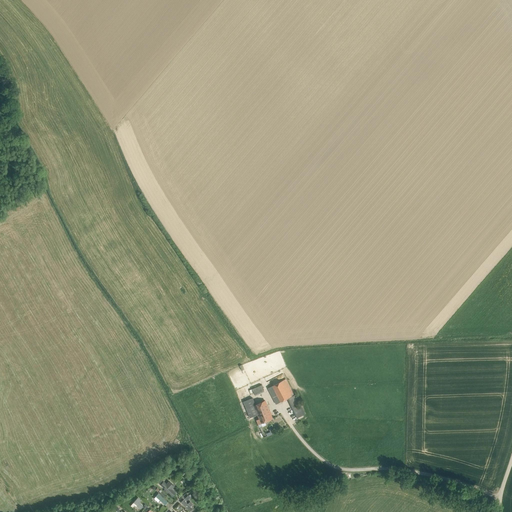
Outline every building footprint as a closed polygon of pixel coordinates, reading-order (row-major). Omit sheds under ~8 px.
[(285,379),(273,385),(281,401),(287,398),(294,395),(285,379)] [(262,384),(252,389),(255,394),(264,390),(262,384)] [(281,401),(273,385),(268,388),(276,404),(281,401)] [(294,395),(287,398),(295,414),(297,412),(299,411),(301,410),(294,395)] [(253,398),(244,401),(251,417),(258,414),(254,405),(256,404),(253,398)] [(256,404),(254,405),(258,414),(259,416),(270,412),(265,401),(256,404)] [(270,412),(259,416),(260,418),(256,420),(258,424),(272,418),(270,412)] [(169,482),(166,485),(163,482),(161,484),(173,495),(175,493),(171,489),(174,486),(169,482)] [(167,502),(158,493),(156,496),(165,504),(167,502)] [(143,506),(136,499),(134,502),(141,509),(143,506)] [(193,508),(184,499),(181,502),(190,510),(193,508)]
